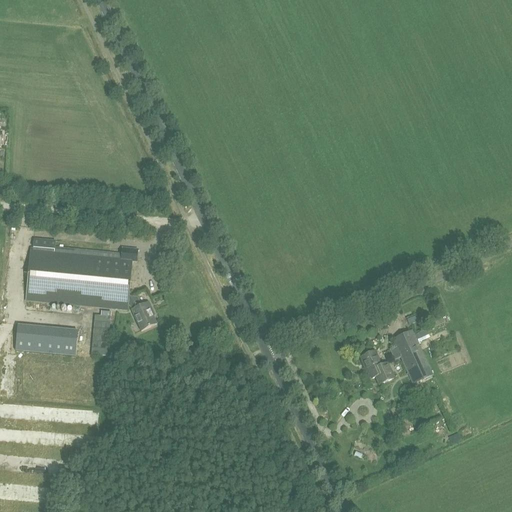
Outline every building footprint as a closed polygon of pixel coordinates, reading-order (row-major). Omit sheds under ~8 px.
[(128,297),(132,261),(136,261),(137,250),(122,248),(121,257),(31,249),(27,301),(127,310),(128,302),(132,310),(142,331),(158,324),(152,311),(154,310),(151,302),(142,306),(137,298),(128,297)] [(26,355),(80,357),(80,335),(27,333),(26,355)] [(413,336),(391,345),(408,382),(430,372),(413,336)] [(206,346),(203,338),(195,341),(198,349),(206,346)] [(381,366),(375,352),(361,358),(368,375),(376,371),(375,369),(381,367),(381,366)] [(387,364),(381,366),(381,367),(375,369),(376,371),(368,375),(370,380),(376,378),(379,386),(394,379),(387,364)]
